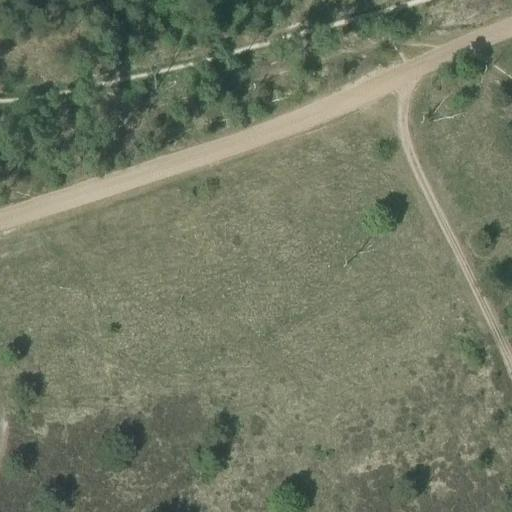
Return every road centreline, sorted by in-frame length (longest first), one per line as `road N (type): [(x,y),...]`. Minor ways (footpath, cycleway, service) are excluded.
road 1 (track): [(385,85),(0,218)]
road 2 (track): [(511,373),(398,140),(385,85)]
road 3 (track): [(385,85),(511,22)]
